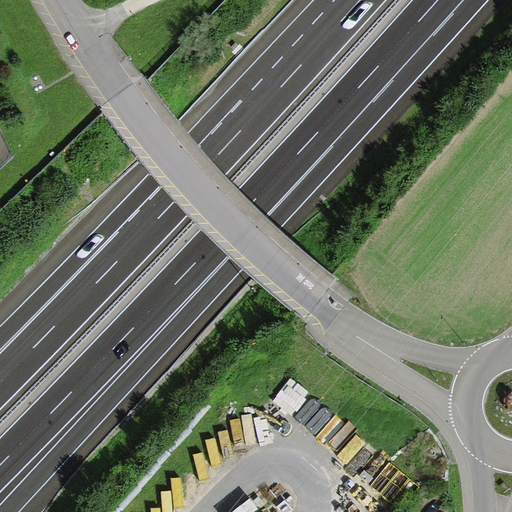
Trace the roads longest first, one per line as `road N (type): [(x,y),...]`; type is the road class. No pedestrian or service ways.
road 1 (motorway): [(6,511),(272,223),(318,131)]
road 2 (residential): [(62,0),(121,91),(208,198),(385,353)]
road 3 (motorway): [(0,464),(318,131)]
road 4 (motorway): [(360,0),(131,246)]
road 5 (motorway): [(131,246),(0,381)]
road 6 (motorway): [(318,131),(437,0)]
road 7 (motorway): [(131,246),(0,346)]
